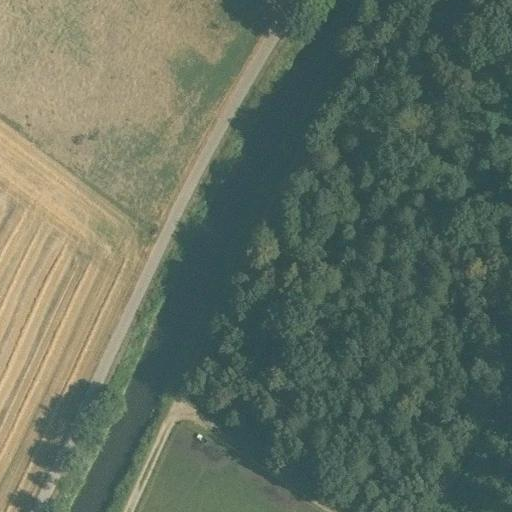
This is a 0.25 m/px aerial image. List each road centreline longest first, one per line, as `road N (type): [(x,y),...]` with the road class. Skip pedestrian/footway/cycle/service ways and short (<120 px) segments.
road 1 (track): [(38,511),(137,295),(292,0)]
road 2 (track): [(174,412),(331,511)]
